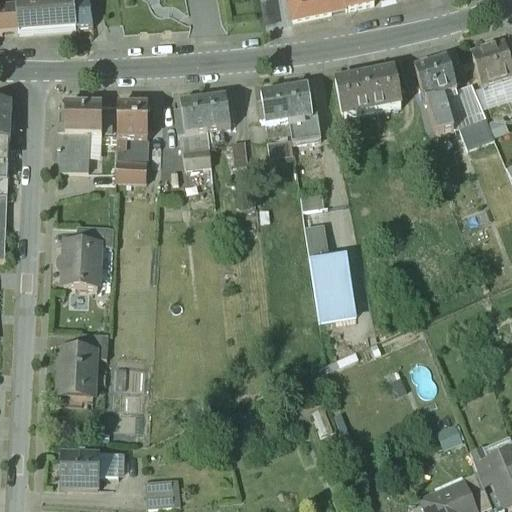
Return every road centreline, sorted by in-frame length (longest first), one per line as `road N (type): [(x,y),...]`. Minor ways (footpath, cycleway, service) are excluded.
road 1 (tertiary): [(511,20),(295,75),(188,90),(34,90)]
road 2 (residential): [(34,90),(15,511)]
